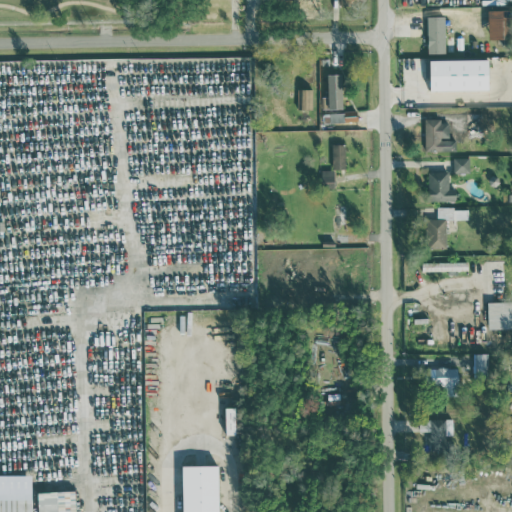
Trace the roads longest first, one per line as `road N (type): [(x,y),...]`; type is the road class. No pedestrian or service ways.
road 1 (residential): [(389,0),(392,511)]
road 2 (residential): [(0,41),(392,35)]
